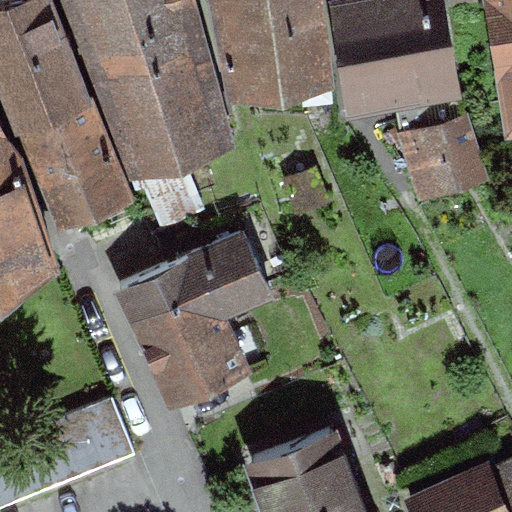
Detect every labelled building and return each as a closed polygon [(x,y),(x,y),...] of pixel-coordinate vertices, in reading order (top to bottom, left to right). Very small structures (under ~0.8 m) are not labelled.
[(0,0),(0,61),(22,118),(89,90),(55,0),(0,0)] [(230,139),(193,0),(71,0),(134,172),(230,139)] [(333,69),(322,0),(217,0),(234,81),(333,69)] [(446,0),(335,0),(350,107),(463,88),(446,0)] [(511,0),(494,0),(511,111),(511,0)] [(89,90),(22,118),(62,217),(133,193),(93,89),(89,90)] [(465,111),(420,124),(436,182),(484,169),(465,111)] [(0,285),(55,254),(19,147),(7,130),(0,132),(0,285)] [(244,229),(168,263),(194,323),(221,310),(273,288),(244,229)] [(168,263),(123,283),(176,397),(246,366),(221,310),(194,323),(168,263)] [(114,395),(0,440),(0,503),(136,450),(114,395)] [(364,511),(335,427),(254,456),(274,511),(364,511)] [(412,502),(416,511),(511,511),(511,484),(502,459),(412,502)]
